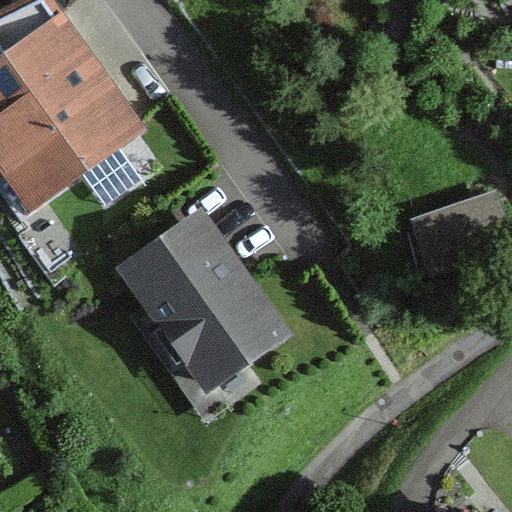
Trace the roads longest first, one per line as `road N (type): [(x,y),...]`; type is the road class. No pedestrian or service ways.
road 1 (residential): [(331,261),(139,0)]
road 2 (residential): [(293,511),(358,431),(511,327)]
